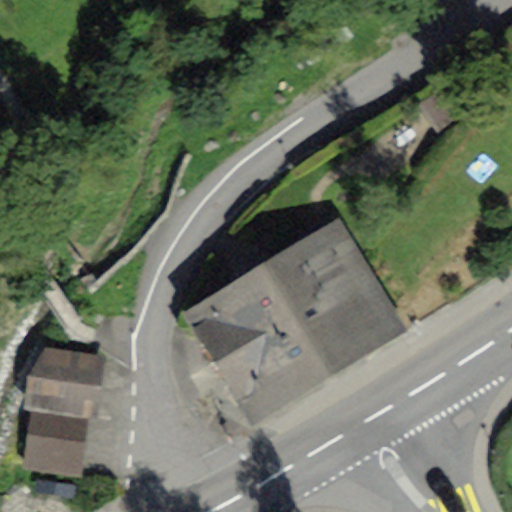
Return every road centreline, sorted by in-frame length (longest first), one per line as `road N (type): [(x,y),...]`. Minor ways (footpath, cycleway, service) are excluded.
road 1 (residential): [(208,511),(150,400),(155,267),(204,208),(507,0)]
road 2 (primary): [(511,328),(352,426)]
road 3 (primary): [(352,426),(208,511)]
